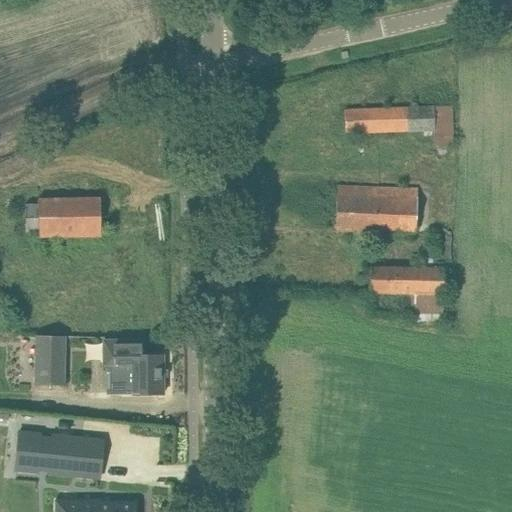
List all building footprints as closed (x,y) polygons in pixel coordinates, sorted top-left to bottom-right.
[(345,133),(433,129),(433,148),(454,147),(452,104),(344,110),(345,133)] [(417,188),(357,187),(337,186),(335,229),(355,230),(415,232),(417,188)] [(38,237),(100,236),(99,198),(38,199),(38,205),(25,205),(25,232),(38,231),(38,237)] [(370,267),(369,293),(412,294),(412,316),(417,316),(417,323),(442,323),(442,295),(443,269),(370,267)] [(34,337),(34,384),(64,384),(64,337),(34,337)] [(141,340),(103,340),(103,364),(104,364),(105,395),(132,394),(163,394),(163,370),(163,355),(141,356),(141,340)] [(19,431),(15,471),(37,473),(37,470),(39,470),(47,471),(47,474),(76,476),(99,479),(103,440),(55,435),(54,438),(41,436),(41,434),(19,431)] [(99,500),(55,500),(54,511),(134,511),(135,502),(99,502),(99,500)]
